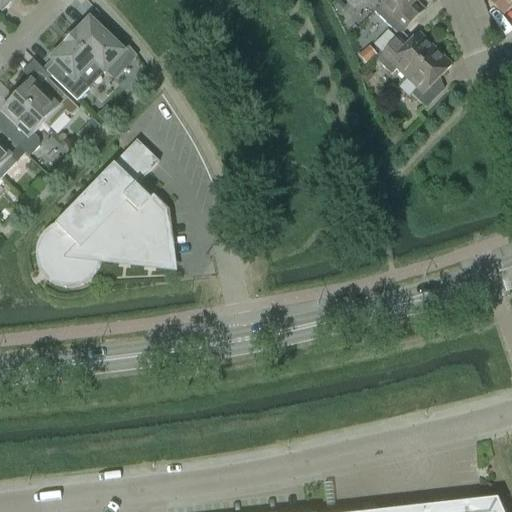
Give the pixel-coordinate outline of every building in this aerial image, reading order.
[(14,0),(0,0),(0,11),(2,13),(14,0)] [(370,0),(380,10),(390,0),(358,0),(364,5),(369,0),(370,0)] [(390,0),(380,10),(390,20),(384,25),(400,40),(417,23),(425,16),(416,6),(422,0),(390,0)] [(511,7),(511,0),(490,0),(486,4),(504,21),(511,12),(511,11),(510,10),(511,7)] [(340,13),(345,8),(340,3),(335,8),(340,13)] [(55,64),(47,73),(81,105),(90,97),(86,93),(90,89),(87,86),(97,75),(100,78),(105,73),(105,74),(125,53),(90,20),(51,60),(55,64)] [(383,55),(393,44),(396,41),(396,40),(388,32),(374,46),(383,55)] [(110,39),(125,53),(129,48),(124,42),(117,33),(110,39)] [(407,85),(437,55),(420,38),(403,55),(394,46),(376,64),(391,79),(396,74),(407,85)] [(366,50),(359,57),(366,65),(374,58),(366,50)] [(453,70),(437,55),(407,85),(416,94),(412,99),(427,114),(445,96),(436,87),(453,70)] [(360,79),(367,85),(371,81),(371,73),(368,71),(360,79)] [(32,81),(16,97),(44,124),(43,125),(50,130),(66,114),(68,116),(73,116),(79,110),(49,81),(40,90),(32,81)] [(44,124),(16,97),(0,113),(0,129),(19,148),(20,149),(23,146),(33,155),(40,148),(40,140),(34,135),(43,125),(44,124)] [(114,114),(107,108),(97,117),(104,124),(114,114)] [(93,121),(86,128),(93,135),(100,128),(93,121)] [(19,148),(0,129),(0,177),(2,179),(18,163),(11,157),(19,148)] [(404,138),(395,130),(387,139),(395,147),(404,138)] [(37,251),(37,255),(37,258),(37,261),(38,263),(38,264),(39,267),(40,269),(41,272),(43,275),(45,277),(47,279),(49,281),(53,284),(55,285),(58,286),(61,287),(63,288),(66,288),(68,288),(73,288),(75,288),(79,287),(80,287),(84,285),(86,284),(89,282),(91,281),(93,279),(95,277),(97,274),(99,271),(100,268),(101,265),(102,263),(171,268),(165,214),(136,187),(160,163),(137,142),(56,226),(55,226),(53,227),(52,228),(48,231),(45,233),(43,237),(41,239),(40,241),(39,243),(38,246),(37,249),(37,251)] [(501,511),(497,501),(402,511),(501,511)]
